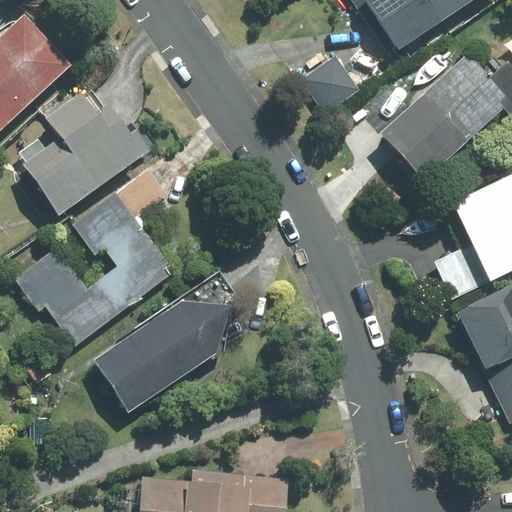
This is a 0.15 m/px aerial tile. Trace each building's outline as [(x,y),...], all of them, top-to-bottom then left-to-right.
[(351,0),(357,8),(367,2),(398,49),(472,0),(351,0)] [(0,130),(71,64),(25,14),(17,21),(13,22),(9,23),(6,25),(3,27),(0,29),(0,130)] [(468,54),(385,134),(425,178),(504,107),(511,115),(511,69),(507,63),(492,78),(468,54)] [(358,89),(335,55),(302,78),(325,112),(358,89)] [(24,164),(59,216),(151,151),(136,131),(131,135),(109,103),(104,107),(92,90),(84,96),(81,92),(46,117),(60,138),(24,164)] [(166,194),(148,170),(116,193),(134,217),(166,194)] [(511,173),(454,202),(474,243),(492,280),(511,270),(511,173)] [(47,306),(75,344),(171,274),(167,269),(171,266),(134,217),(116,193),(73,224),(95,254),(105,246),(120,266),(87,291),(56,249),(16,278),(40,311),(47,306)] [(474,243),(436,261),(453,298),(492,280),(474,243)] [(94,359),(129,411),(216,353),(234,293),(220,272),(135,328),(137,331),(94,359)] [(469,308),(457,314),(493,389),(511,380),(511,285),(469,306),(469,308)] [(510,423),(511,422),(511,380),(493,389),(510,423)] [(138,511),(284,511),(287,480),(194,471),(192,482),(142,477),(138,511)]
